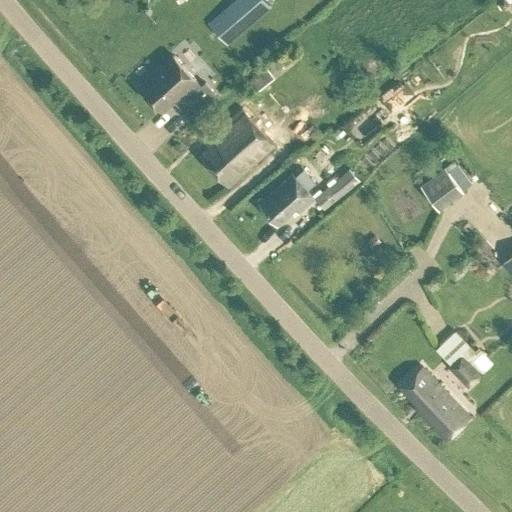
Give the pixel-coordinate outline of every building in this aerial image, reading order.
[(267,0),(232,0),(224,7),(245,30),(272,6),(267,0)] [(191,116),(218,93),(208,81),(203,85),(198,79),(199,78),(177,54),(142,84),(163,108),(175,98),(191,116)] [(246,81),(255,92),(275,75),(267,65),(246,81)] [(273,144),(241,107),(204,139),(210,145),(201,153),(228,184),(273,144)] [(375,144),(360,155),(369,167),(384,156),(375,144)] [(456,157),(420,183),(439,208),(464,190),(462,188),(473,179),(456,157)] [(349,166),(314,195),(326,209),(360,179),(349,166)] [(304,167),(294,175),(292,172),(281,182),(259,202),(277,223),(294,208),(297,212),(314,198),(306,189),(316,181),(304,167)] [(511,252),(502,262),(511,271),(511,252)] [(436,348),(439,351),(450,364),(448,366),(466,385),(492,363),(478,348),(467,358),(463,354),(472,346),(457,329),(436,348)] [(447,439),(471,417),(423,364),(401,384),(423,407),(420,410),(447,439)]
